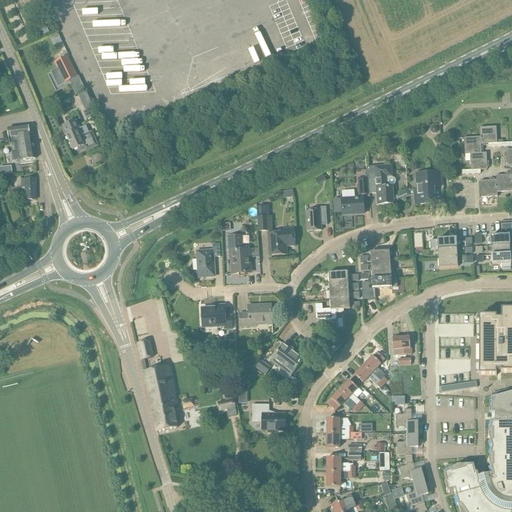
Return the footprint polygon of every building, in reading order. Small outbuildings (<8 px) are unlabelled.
[(47,28),(36,33),(38,39),(50,34),(47,28)] [(248,51),(251,58),(254,57),(257,66),(284,56),(278,40),(248,51)] [(54,62),(65,84),(78,77),(67,56),(54,62)] [(80,98),(84,108),(91,105),(86,95),(80,98)] [(70,123),(62,127),(66,136),(73,150),(78,148),(80,152),(84,150),(85,152),(99,146),(92,131),(89,133),(80,137),(80,136),(78,131),(81,129),(80,128),(77,120),(70,123)] [(11,146),(14,145),(16,153),(20,153),(21,160),(35,158),(32,135),(29,135),(28,126),(8,129),(11,146)] [(511,146),(511,142),(497,144),(496,127),(479,128),(480,137),(481,144),(488,144),(489,148),(511,146)] [(480,137),(464,138),(465,154),(470,154),(481,153),(481,144),(480,137)] [(470,154),(471,170),(462,171),(462,175),(480,174),(480,170),(487,170),(486,153),(481,153),(470,154)] [(368,177),(368,181),(369,194),(377,193),(378,205),(377,205),(394,204),(392,185),(394,185),(395,184),(395,183),(395,181),(395,180),(394,179),(392,178),(391,166),(368,167),(368,177)] [(417,195),(414,195),(415,205),(434,204),(434,187),(441,187),(440,173),(432,173),(432,176),(416,177),(417,195)] [(511,174),(496,176),(496,180),(497,192),(511,191),(511,174)] [(323,175),(314,179),(318,186),(326,181),(323,175)] [(25,188),(25,201),(36,200),(35,179),(21,180),(21,188),(25,188)] [(11,180),(0,181),(1,189),(11,188),(11,180)] [(496,180),(488,181),(480,181),(481,198),(498,197),(497,192),(496,180)] [(359,195),(362,195),(369,195),(369,194),(368,181),(358,181),(359,195)] [(342,199),(333,200),(333,206),(334,213),(342,213),(343,215),(364,214),(363,204),(363,198),(355,198),(342,199)] [(267,231),(268,234),(269,248),(270,247),(271,256),(287,255),(287,247),(295,247),(294,229),(285,229),(285,233),(273,234),(272,217),(268,217),(268,206),(257,206),(258,218),(257,218),(258,232),(267,231)] [(327,225),(326,215),(326,207),(319,207),(319,211),(306,211),(307,232),(321,231),(321,226),(327,225)] [(228,237),(229,249),(229,259),(233,259),(234,274),(232,274),(249,273),(248,258),(250,258),(249,250),(243,250),(242,236),(228,237)] [(490,237),(491,247),(510,245),(509,236),(490,237)] [(437,240),(430,241),(431,250),(437,249),(457,248),(456,239),(437,240)] [(220,257),(220,247),(219,245),(212,245),(213,251),(197,252),(198,278),(215,277),(213,257),(220,257)] [(491,247),(491,255),(511,254),(510,245),(491,247)] [(457,248),(437,249),(438,259),(457,257),(457,248)] [(371,262),(390,261),(390,251),(370,252),(371,262)] [(511,254),(491,255),(492,265),(501,264),(501,270),(510,269),(510,264),(511,264),(511,254)] [(457,257),(438,259),(439,268),(458,267),(457,257)] [(390,261),(371,262),(371,271),(391,270),(390,261)] [(372,280),(391,279),(391,270),(371,271),(372,280)] [(329,282),(348,281),(348,272),(328,273),(329,282)] [(372,289),(392,288),(396,288),(396,279),(391,279),(372,280),(372,289)] [(349,290),(348,281),(329,282),(329,291),(349,290)] [(349,299),(349,290),(329,291),(330,301),(349,299)] [(349,299),(330,301),(330,310),(350,309),(349,299)] [(232,329),(232,327),(231,317),(225,317),(225,305),(218,306),(218,308),(201,309),(202,325),(215,324),(215,327),(225,327),(226,330),(232,329)] [(272,325),(271,307),(256,308),(255,306),(248,306),(248,313),(240,314),(240,327),(257,327),(256,323),(271,322),(271,325),(272,325)] [(480,318),(476,318),(476,326),(480,326),(480,375),(496,375),(496,371),(502,371),(502,373),(511,372),(511,310),(502,311),(502,320),(496,320),(496,317),(480,317),(480,318)] [(394,349),(394,356),(402,356),(401,338),(392,339),(393,349),(394,349)] [(409,338),(401,338),(402,356),(412,355),(411,348),(410,348),(409,338)] [(277,340),(265,357),(278,366),(280,364),(293,373),(303,359),(292,351),(293,349),(284,342),(283,344),(277,340)] [(149,341),(138,343),(142,360),(153,358),(149,341)] [(227,341),(218,341),(218,352),(227,352),(227,341)] [(364,366),(372,374),(380,381),(378,383),(382,387),(388,382),(383,377),(384,376),(377,369),(381,364),(380,364),(384,360),(378,353),(374,358),(372,356),(364,366)] [(257,362),(254,367),(265,375),(271,368),(270,368),(259,359),(257,362)] [(355,375),(362,382),(363,383),(368,378),(376,385),(372,389),(377,393),(382,387),(378,383),(380,381),(372,374),(364,366),(355,375)] [(144,372),(157,432),(177,428),(173,407),(177,406),(177,403),(169,367),(144,372)] [(340,390),(349,398),(356,405),(361,410),(364,406),(353,395),(358,389),(349,381),(340,390)] [(476,382),(441,387),(442,392),(477,387),(476,382)] [(238,389),(237,404),(246,404),(246,390),(238,389)] [(333,401),(329,405),(335,411),(339,407),(340,408),(344,403),(349,398),(340,390),(331,399),(333,401)] [(445,473),(443,473),(445,479),(446,482),(444,482),(447,493),(454,492),(455,495),(458,507),(461,506),(464,511),(511,511),(511,393),(511,394),(508,390),(493,394),(493,399),(491,399),(491,415),(494,415),(494,422),(491,422),(491,423),(489,430),(492,430),(492,440),(490,441),(491,447),(491,449),(490,456),(492,456),(492,466),(490,466),(492,474),(488,475),(479,477),(478,477),(477,473),(476,473),(473,465),(472,465),(465,465),(465,468),(452,472),(451,469),(445,473)] [(232,392),(224,393),(225,401),(227,410),(229,418),(237,416),(235,404),(232,392)] [(195,408),(193,399),(182,401),(183,410),(195,408)] [(262,431),(268,431),(268,433),(275,433),(275,431),(285,431),(285,415),(269,415),(269,405),(259,405),(252,405),(252,421),(262,422),(262,431)] [(407,431),(407,435),(418,435),(418,422),(412,422),(412,410),(404,410),(404,415),(396,415),(396,429),(397,429),(397,427),(403,427),(407,431)] [(339,419),(327,419),(327,433),(339,433),(347,433),(347,429),(346,429),(339,429),(339,425),(339,419)] [(327,448),(337,448),(339,448),(339,439),(347,439),(347,441),(359,441),(359,434),(353,434),(347,434),(347,433),(339,433),(327,433),(327,448)] [(418,448),(418,435),(407,435),(407,439),(403,443),(397,443),(397,442),(396,442),(397,455),(405,455),(405,461),(412,460),(412,448),(418,448)] [(374,446),(374,450),(377,450),(377,452),(385,452),(385,444),(377,443),(377,446),(374,446)] [(378,471),(389,471),(388,453),(378,453),(378,471)] [(327,458),(327,472),(340,473),(349,472),(349,473),(355,473),(356,466),(349,466),(349,465),(340,465),(340,458),(327,458)] [(415,471),(412,460),(405,461),(406,466),(398,468),(402,481),(403,481),(402,480),(408,478),(413,481),(414,485),(425,482),(421,469),(415,471)] [(327,487),(337,487),(340,487),(340,479),(349,480),(355,480),(355,473),(349,473),(349,472),(340,473),(327,472),(327,487)] [(428,494),(425,482),(414,485),(415,489),(412,494),(407,495),(406,494),(409,507),(417,505),(419,510),(425,508),(422,496),(428,494)] [(387,483),(381,485),(385,496),(391,494),(387,483)] [(341,502),(332,506),(334,511),(348,511),(362,506),(361,502),(356,504),(353,496),(343,500),(344,501),(341,502)]
